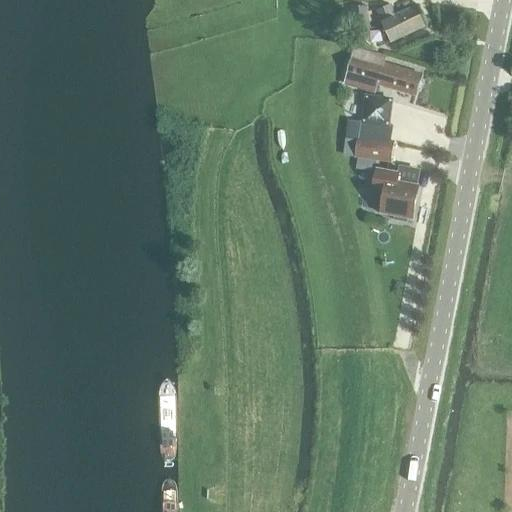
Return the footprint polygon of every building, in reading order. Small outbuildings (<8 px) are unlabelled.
[(382,23),(391,43),(428,26),(419,6),(395,17),(391,6),(379,11),(384,22),(382,23)] [(352,9),(355,31),(371,29),(368,7),(352,9)] [(369,31),(355,33),(357,46),(370,45),(369,31)] [(422,76),(383,64),(385,58),(356,49),(346,85),(375,92),(378,84),(417,95),(418,90),(421,89),(422,89),(423,84),(421,81),(422,76)] [(392,127),(389,126),(363,123),(349,121),(347,135),(390,141),(392,127)] [(394,142),(390,141),(347,135),(346,144),(345,153),(357,155),(356,158),(391,163),(394,142)] [(395,221),(409,223),(409,219),(413,220),(420,187),(398,182),(400,174),(378,170),(374,191),(386,194),(382,214),(396,217),(395,221)]
